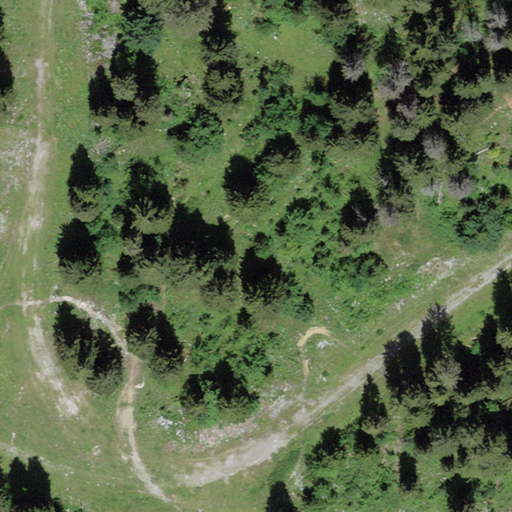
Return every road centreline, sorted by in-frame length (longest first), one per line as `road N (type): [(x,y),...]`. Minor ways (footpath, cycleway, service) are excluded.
road 1 (track): [(55,0),(26,270),(24,372),(83,449),(143,493)]
road 2 (track): [(143,493),(197,493),(511,275)]
